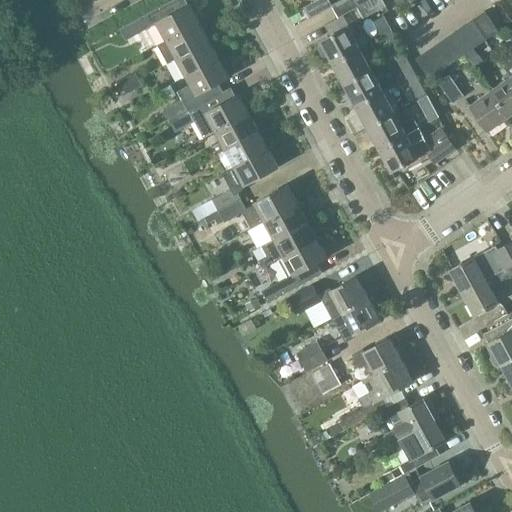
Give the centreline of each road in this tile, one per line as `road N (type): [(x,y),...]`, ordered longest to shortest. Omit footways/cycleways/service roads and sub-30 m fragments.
road 1 (residential): [(392,249),(258,0)]
road 2 (residential): [(511,466),(392,249)]
road 3 (residential): [(392,249),(511,169)]
